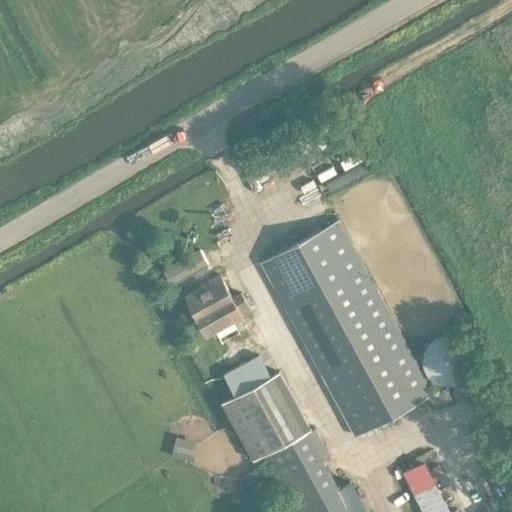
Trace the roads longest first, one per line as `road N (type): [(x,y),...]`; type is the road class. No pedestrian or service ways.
road 1 (tertiary): [(0,240),(411,0)]
road 2 (unknown): [(208,118),(246,204),(259,282),(302,380),(341,434),(359,445)]
road 3 (unknown): [(359,445),(384,448),(473,419),(511,447)]
